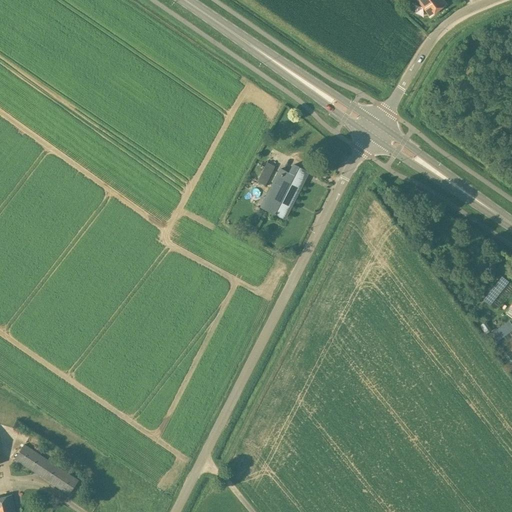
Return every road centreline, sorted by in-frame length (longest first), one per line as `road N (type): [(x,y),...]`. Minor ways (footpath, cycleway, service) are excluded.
road 1 (unclassified): [(176,511),(373,130)]
road 2 (primary): [(373,130),(183,0)]
road 3 (unclassified): [(373,130),(444,25),(499,0)]
road 4 (primary): [(511,223),(373,130)]
